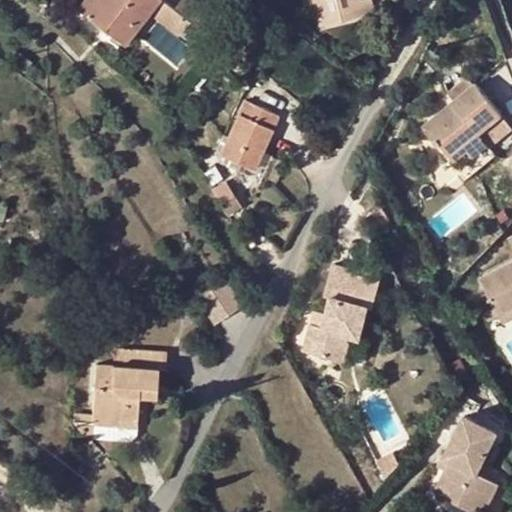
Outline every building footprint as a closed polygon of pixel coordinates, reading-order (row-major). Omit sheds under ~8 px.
[(158,0),(85,0),(79,8),(126,43),(158,0)] [(312,0),(319,25),(374,10),(371,0),(312,0)] [(480,88),(456,104),(460,110),(455,113),(470,151),(483,142),(480,137),(503,121),(480,88)] [(277,112),(244,98),(223,153),(255,166),(277,112)] [(453,107),(447,111),(451,116),(455,113),(453,107)] [(452,163),(470,151),(455,113),(451,116),(447,111),(423,128),(436,148),(440,145),(452,163)] [(473,159),(488,149),(483,142),(470,151),(473,159)] [(473,159),(481,177),(498,166),(490,153),(488,149),(473,159)] [(473,159),(470,151),(452,163),(456,170),(473,159)] [(467,186),(481,177),(473,159),(456,170),(467,186)] [(227,180),(213,187),(221,201),(235,194),(227,180)] [(241,205),(235,194),(221,201),(217,204),(222,215),(228,212),(241,205)] [(510,250),(507,243),(497,247),(501,254),(510,250)] [(511,265),(511,254),(510,250),(501,254),(507,268),(511,265)] [(364,269),(337,262),(331,286),(338,287),(333,306),(330,319),(316,315),(309,343),(349,352),(356,327),(367,329),(375,298),(380,299),(387,269),(365,265),(364,269)] [(511,265),(507,268),(471,286),(483,310),(490,324),(511,313),(511,265)] [(240,302),(223,277),(197,295),(214,320),(240,302)] [(319,302),(316,315),(330,319),(333,306),(319,302)] [(483,336),(493,332),(490,324),(483,310),(473,314),(483,336)] [(511,323),(511,313),(490,324),(493,332),(511,323)] [(167,348),(134,346),(114,346),(113,361),(95,361),(92,415),(91,422),(120,423),(120,416),(136,416),(138,391),(139,382),(157,382),(158,364),(166,363),(167,348)] [(156,392),(157,382),(139,382),(138,391),(156,392)] [(91,422),(92,415),(73,414),(73,420),(90,443),(90,435),(91,422)] [(120,423),(91,422),(90,435),(129,437),(136,432),(136,423),(136,416),(120,416),(120,423)] [(493,445),(460,426),(437,464),(444,468),(440,474),(426,498),(448,511),(479,511),(490,494),(471,482),(493,445)] [(371,471),(379,487),(392,471),(388,462),(371,471)] [(433,469),(440,474),(444,468),(437,464),(433,469)]
